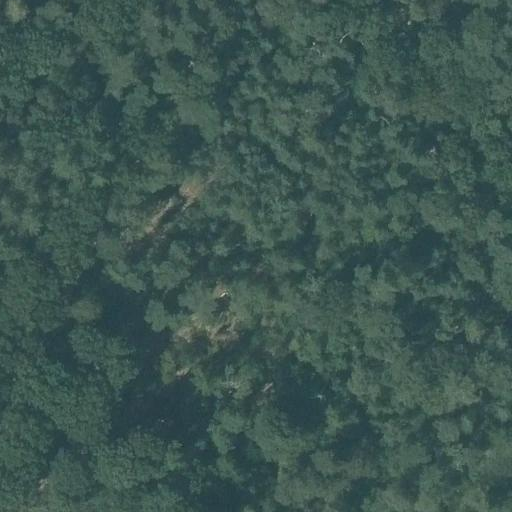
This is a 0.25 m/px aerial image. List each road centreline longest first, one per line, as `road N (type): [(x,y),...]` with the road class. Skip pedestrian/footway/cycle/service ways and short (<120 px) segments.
road 1 (unknown): [(0,347),(184,0)]
road 2 (unknown): [(511,206),(388,0)]
road 3 (track): [(0,77),(90,34),(119,0)]
